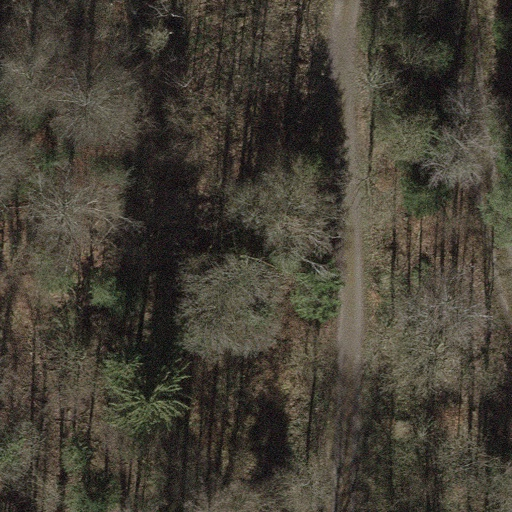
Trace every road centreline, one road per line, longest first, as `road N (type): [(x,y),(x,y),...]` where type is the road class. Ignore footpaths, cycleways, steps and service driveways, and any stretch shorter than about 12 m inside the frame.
road 1 (track): [(352,0),(343,39),(361,277),(336,511)]
road 2 (track): [(464,0),(469,81),(511,276)]
